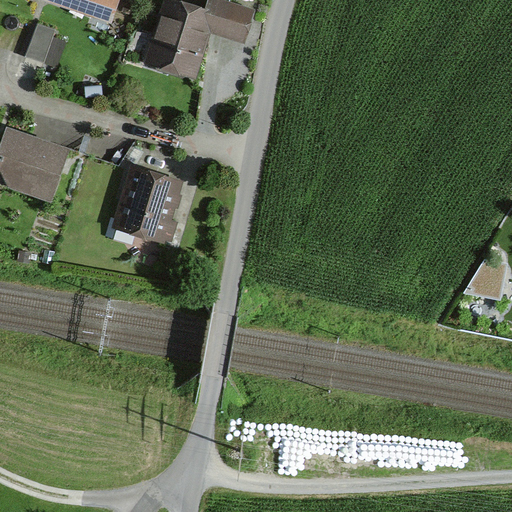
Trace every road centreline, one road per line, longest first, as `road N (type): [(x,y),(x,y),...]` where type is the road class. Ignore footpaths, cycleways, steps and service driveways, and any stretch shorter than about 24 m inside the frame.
road 1 (track): [(193,476),(246,485),(511,478)]
road 2 (unclassified): [(254,172),(193,476)]
road 3 (residential): [(0,96),(254,172)]
road 4 (unclassified): [(0,476),(81,499),(138,501),(193,476)]
road 5 (unclassified): [(293,0),(254,172)]
